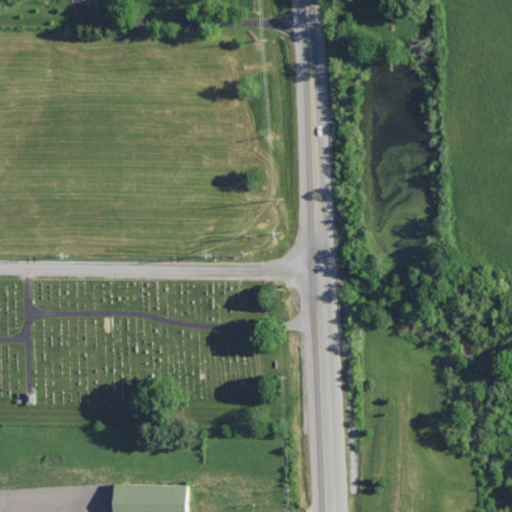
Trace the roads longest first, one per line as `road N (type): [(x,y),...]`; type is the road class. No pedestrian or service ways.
road 1 (primary): [(329,511),(310,0)]
road 2 (residential): [(321,269),(0,266)]
